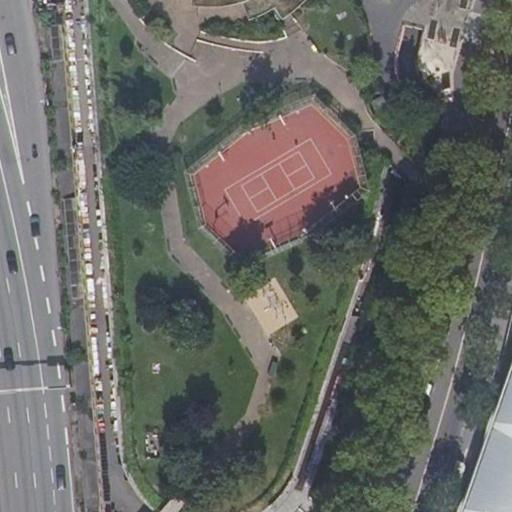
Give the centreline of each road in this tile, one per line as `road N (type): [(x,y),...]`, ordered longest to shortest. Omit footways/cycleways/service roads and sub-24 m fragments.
road 1 (residential): [(413,511),(511,112)]
road 2 (motorway): [(19,359),(22,175),(8,0)]
road 3 (unknown): [(407,65),(416,134),(442,161),(436,115)]
road 4 (trunk): [(37,511),(19,359)]
